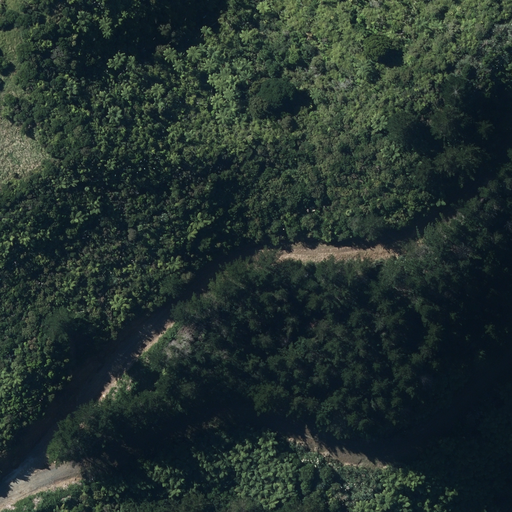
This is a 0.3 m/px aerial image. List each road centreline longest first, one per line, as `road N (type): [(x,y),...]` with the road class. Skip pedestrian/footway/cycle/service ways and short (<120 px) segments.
road 1 (track): [(19,484),(231,263),(400,239),(511,125)]
road 2 (track): [(0,491),(81,461),(271,424),(402,450)]
